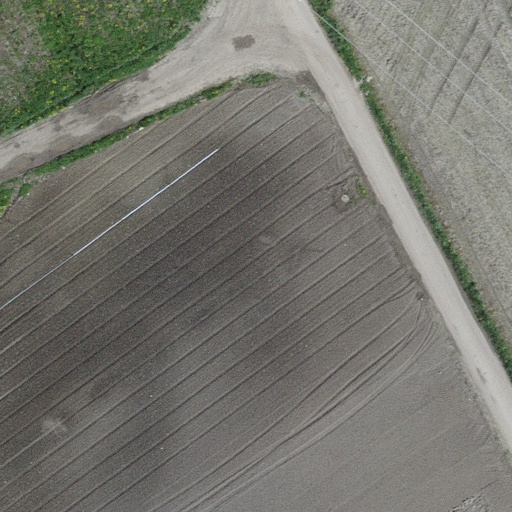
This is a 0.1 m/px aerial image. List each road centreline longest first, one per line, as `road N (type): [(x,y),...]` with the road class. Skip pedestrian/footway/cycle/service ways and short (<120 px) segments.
road 1 (unclassified): [(511,415),(289,0)]
road 2 (track): [(0,159),(297,15)]
